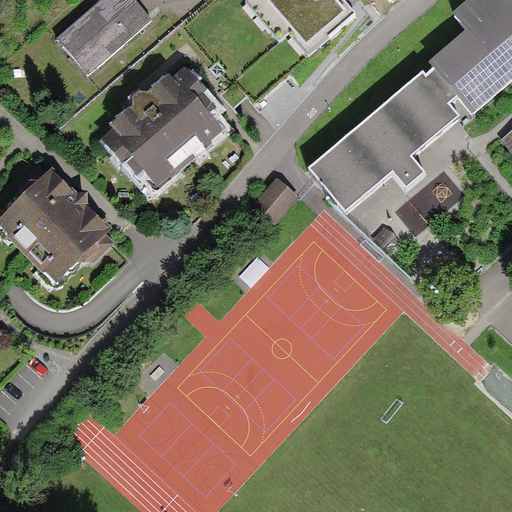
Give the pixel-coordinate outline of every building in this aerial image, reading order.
[(129,0),(108,0),(61,40),(88,72),(148,22),(129,0)] [(344,0),(253,0),(250,3),(281,40),(291,31),(311,55),(357,15),(344,0)] [(466,29),(429,60),(437,69),(462,98),(474,113),(511,80),(511,0),(466,0),(452,12),(466,29)] [(114,128),(101,138),(123,163),(127,161),(156,196),(183,173),(180,171),(197,157),(200,161),(209,153),(205,148),(228,127),(214,107),(218,103),(186,67),(173,78),(168,74),(149,92),(139,90),(132,95),(132,106),(111,123),(114,128)] [(462,98),(437,69),(428,77),(425,74),(311,170),(347,212),(394,172),(409,190),(428,174),(414,158),(463,117),(453,105),(462,98)] [(511,150),(511,129),(502,138),(511,150)] [(116,234),(58,170),(0,222),(0,228),(55,289),(116,234)] [(281,181),(256,209),(277,228),(302,200),(281,181)]
